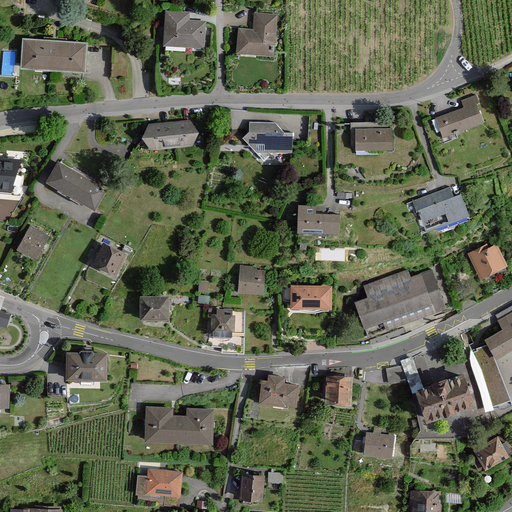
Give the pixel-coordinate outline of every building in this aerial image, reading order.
[(165,10),(163,46),(204,48),(205,20),(188,19),(189,11),(165,10)] [(237,28),(236,54),(274,56),(276,14),(253,13),(252,29),(237,28)] [(23,38),(22,67),(86,70),(88,41),(23,38)] [(436,118),(443,137),(485,121),(475,96),(461,101),(463,107),(436,118)] [(144,136),(151,148),(193,145),(201,131),(190,120),(149,123),(144,136)] [(273,153),(291,153),(292,132),(284,133),(275,122),(250,122),(250,132),(243,138),(256,152),(265,161),(273,153)] [(357,127),(357,149),(393,149),(393,127),(357,127)] [(21,161),(0,159),(0,191),(18,193),(21,161)] [(59,160),(47,182),(94,208),(107,187),(59,160)] [(421,208),(429,229),(472,214),(464,192),(455,195),(452,186),(414,200),(418,210),(421,208)] [(299,205),(299,231),(341,233),(341,212),(318,212),(317,205),(299,205)] [(29,224),(17,248),(37,258),(49,234),(29,224)] [(103,242),(93,262),(116,274),(126,253),(103,242)] [(486,243),(469,252),(483,279),(510,264),(499,243),(489,248),(486,243)] [(240,265),(239,293),(265,293),(266,269),(258,269),(258,265),(240,265)] [(355,301),(368,336),(447,307),(432,268),(410,276),(408,268),(363,284),(367,296),(355,301)] [(293,284),(293,307),(333,307),(333,285),(293,284)] [(142,295),(142,317),(171,317),(171,295),(142,295)] [(488,337),(499,358),(511,350),(511,305),(496,314),(504,328),(488,337)] [(246,311),(213,309),(210,345),(223,346),(222,353),(243,354),(246,311)] [(11,314),(0,310),(0,326),(6,329),(11,314)] [(490,408),(511,399),(489,344),(467,352),(490,408)] [(68,350),(67,378),(109,378),(109,350),(68,350)] [(468,371),(420,388),(431,419),(479,401),(468,371)] [(263,379),(260,402),(298,406),(300,383),(286,381),(287,375),(270,373),(269,379),(263,379)] [(329,374),(327,402),(352,404),(354,376),(329,374)] [(12,380),(0,380),(0,404),(11,405),(12,380)] [(174,405),(146,404),(145,440),(214,442),(215,406),(187,405),(187,413),(174,413),(174,405)] [(374,432),(366,432),(364,456),(393,459),(395,434),(382,433),(382,429),(374,428),(374,432)] [(511,452),(500,433),(476,448),(489,468),(511,454),(511,452)] [(40,464),(0,478),(0,511),(118,511),(119,502),(90,499),(91,458),(47,454),(40,455),(40,464)] [(138,474),(136,500),(179,505),(182,470),(148,466),(147,475),(138,474)] [(265,473),(241,472),(240,498),(263,499),(265,473)] [(441,511),(442,490),(410,490),(410,503),(413,503),(413,511),(441,511)]
